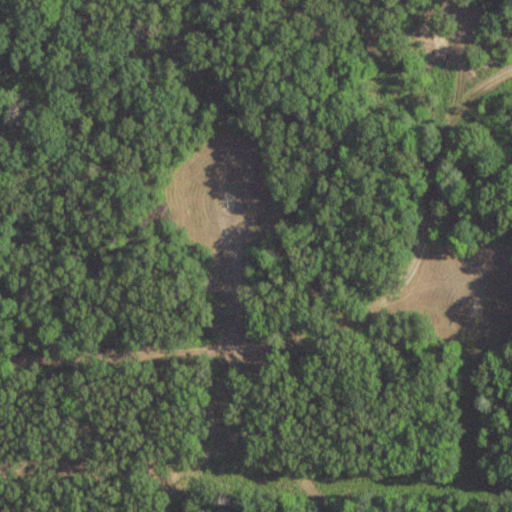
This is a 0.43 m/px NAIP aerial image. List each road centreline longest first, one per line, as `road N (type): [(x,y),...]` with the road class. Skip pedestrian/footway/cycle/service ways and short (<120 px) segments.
road 1 (track): [(443,0),(453,26),(445,160),(416,274),(249,361),(0,371)]
road 2 (track): [(316,511),(249,361)]
